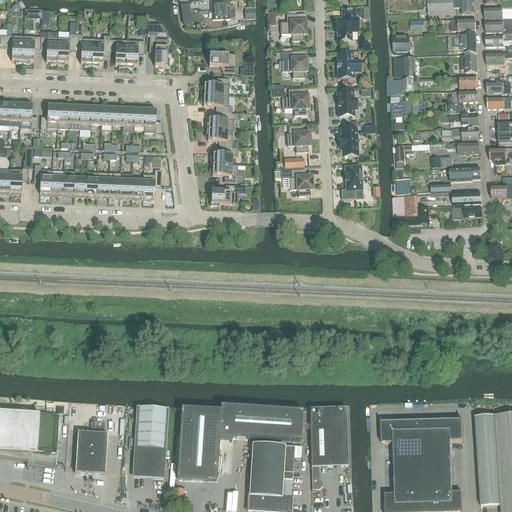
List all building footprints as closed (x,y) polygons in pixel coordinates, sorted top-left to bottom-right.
[(427,0),(428,16),(454,15),(454,9),(461,9),(461,16),(474,16),(474,9),(475,9),(475,6),(474,6),(474,0),(427,0)] [(230,21),(230,20),(235,20),(235,12),(229,12),(229,4),(212,5),(212,22),(230,21)] [(511,21),(511,9),(485,10),(485,21),(511,21)] [(254,10),(246,11),(246,21),(255,21),(254,10)] [(351,34),(358,33),(358,20),(356,20),(355,12),(342,12),(342,20),(337,20),(337,24),(335,24),(335,31),(337,31),(338,43),(351,43),(351,34)] [(280,24),(280,36),(291,36),(291,43),(304,43),(303,36),(305,36),(305,23),(303,24),(303,17),(287,17),(287,24),(280,24)] [(451,22),(451,33),(476,32),(475,21),(451,22)] [(421,23),(411,23),(411,32),(421,32),(421,23)] [(511,23),(485,24),(486,35),(506,35),(506,37),(511,37),(511,23)] [(147,37),(149,37),(156,37),(157,37),(157,34),(152,34),(152,26),(148,26),(147,37)] [(57,66),(58,39),(58,34),(41,34),(41,39),(40,51),(46,52),(46,64),(49,64),(50,67),(56,66),(57,66)] [(476,54),(476,35),(457,36),(457,40),(453,40),(454,50),(464,50),(464,55),(476,54)] [(68,53),(75,53),(75,36),(69,36),(69,40),(58,39),(57,66),(58,66),(64,68),(65,65),(68,65),(68,53)] [(90,67),(91,67),(93,41),(82,40),(82,36),(75,36),(75,53),(81,53),(80,66),(84,66),(84,69),(90,67)] [(21,64),(22,65),(23,38),(6,37),(6,50),(12,50),(11,63),(14,63),(15,66),(21,64)] [(103,54),(109,54),(110,38),(103,37),(103,41),(93,41),(91,67),(92,67),(98,69),(99,66),(102,67),(103,54)] [(156,41),(156,37),(149,37),(149,53),(155,54),(154,68),(159,68),(169,69),(169,60),(167,60),(168,42),(156,41)] [(393,38),(394,56),(410,55),(409,37),(393,38)] [(504,43),(511,43),(511,37),(506,37),(486,38),(486,49),(504,49),(504,43)] [(34,51),(40,51),(41,39),(23,38),(22,65),(23,65),(29,66),(30,63),(33,64),(34,51)] [(125,69),(126,69),(127,42),(110,42),(110,38),(109,54),(115,55),(115,67),(118,67),(119,70),(125,69)] [(127,42),(126,69),(127,69),(133,71),(134,68),(137,68),(138,56),(144,56),(144,43),(127,42)] [(209,62),(209,68),(223,68),(223,74),(235,75),(236,56),(218,55),(218,53),(209,53),(209,62)] [(281,63),(279,64),(279,71),(281,71),(281,74),(292,73),(292,80),(305,80),(304,73),(306,73),(306,61),(304,61),(304,54),(292,54),(281,54),(281,61),(281,63)] [(336,69),(336,70),(337,70),(337,81),(353,80),(353,74),(360,74),(360,62),(353,63),(353,55),(337,56),(337,65),(336,65),(336,66),(337,66),(337,69),(336,69)] [(504,60),(511,59),(511,55),(486,56),(487,67),(504,67),(504,60)] [(465,71),(466,75),(477,75),(476,57),(461,57),(461,62),(462,71),(465,71)] [(393,60),(394,79),(405,79),(416,79),(415,59),(393,60)] [(451,80),(452,86),(460,86),(460,91),(478,90),(477,78),(451,80)] [(202,96),(202,97),(228,98),(229,81),(217,80),(216,86),(204,86),(204,89),(201,90),(202,96)] [(368,81),(359,81),(359,90),(368,89),(368,81)] [(402,96),(402,93),(402,81),(391,82),(391,97),(402,96)] [(413,81),(402,81),(402,93),(414,93),(413,81)] [(487,85),(487,96),(511,96),(511,85),(487,85)] [(306,110),(308,110),(307,98),(305,98),(305,91),(289,92),(289,99),(282,99),(283,112),(293,111),(294,118),(306,117),(306,110)] [(354,112),(357,111),(356,100),(353,100),(353,93),(337,94),(338,119),(354,118),(354,112)] [(449,105),(449,115),(464,115),(463,105),(478,104),(478,93),(459,94),(459,104),(449,105)] [(215,115),(221,115),(232,115),(232,109),(228,108),(228,98),(202,97),(202,98),(200,104),(203,105),(203,108),(215,108),(215,115)] [(487,100),(488,111),(511,111),(511,100),(487,100)] [(0,104),(0,127),(9,128),(9,123),(10,105),(10,106),(4,105),(4,103),(0,104)] [(413,103),(391,103),(392,119),(413,118),(413,103)] [(10,105),(9,123),(9,128),(20,129),(21,124),(20,124),(21,105),(21,106),(15,106),(14,104),(10,105)] [(26,106),(25,104),(21,105),(20,124),(21,124),(31,124),(30,131),(37,132),(38,119),(32,119),(32,107),(26,106)] [(47,131),(57,131),(59,107),(58,107),(52,107),(52,105),(48,106),(48,107),(47,107),(47,119),(41,119),(40,132),(47,132),(47,131)] [(57,131),(68,132),(69,107),(69,108),(63,108),(63,106),(59,107),(57,131)] [(68,132),(79,132),(80,108),(74,108),(74,106),(69,107),(68,132)] [(90,127),(91,108),(90,108),(90,109),(85,109),(84,107),(80,108),(79,132),(90,133),(90,127)] [(96,109),(95,107),(91,108),(90,127),(101,127),(102,109),(101,109),(96,109)] [(101,127),(101,133),(111,134),(112,128),(113,109),(112,109),(112,110),(107,110),(106,108),(102,109),(101,127)] [(117,110),(117,108),(113,109),(112,128),(122,128),(123,110),(117,110)] [(134,129),(133,129),(134,110),(134,111),(128,111),(128,109),(123,110),(122,128),(122,134),(133,135),(134,129)] [(139,111),(138,109),(134,110),(133,129),(134,129),(144,129),(145,111),(144,111),(139,111)] [(145,111),(144,129),(143,135),(154,135),(154,137),(161,137),(162,124),(155,124),(156,112),(150,112),(149,110),(145,111)] [(206,130),(206,132),(233,133),(233,122),(237,122),(238,116),(232,115),(221,115),(221,121),(208,120),(208,124),(205,124),(206,130)] [(478,117),(448,118),(448,124),(462,124),(462,128),(479,128),(478,117)] [(511,125),(499,126),(499,137),(511,136),(511,125)] [(286,136),(287,148),(295,148),(296,155),(308,154),(308,147),(310,147),(309,135),(302,135),(302,128),(289,129),(289,136),(286,136)] [(339,138),(340,152),(342,151),(342,158),(358,158),(357,130),(341,131),(341,138),(339,138)] [(453,139),(462,138),(462,142),(479,142),(479,131),(442,132),(442,138),(452,138),(453,139)] [(220,149),(226,150),(232,150),(233,133),(206,132),(206,133),(205,138),(208,139),(207,143),(220,143),(220,149)] [(511,136),(499,137),(500,148),(511,147),(511,136)] [(453,151),(458,151),(458,157),(480,156),(479,145),(452,146),(453,151)] [(396,149),(397,163),(404,163),(404,149),(396,149)] [(211,165),(211,166),(232,167),(232,157),(238,157),(238,150),(232,150),(226,150),(225,156),(213,155),(213,158),(210,159),(211,165)] [(511,150),(489,151),(490,162),(494,162),(494,166),(495,167),(506,166),(507,166),(507,165),(511,164),(511,150)] [(431,160),(432,170),(440,170),(440,169),(452,169),(452,159),(431,160)] [(232,167),(211,166),(211,167),(209,173),(212,174),(212,177),(224,178),(224,184),(237,185),(237,167),(232,167)] [(51,197),(52,178),(52,172),(41,172),(41,167),(34,167),(34,183),(40,183),(39,196),(41,196),(44,198),(47,197),(50,197),(51,197)] [(341,192),(342,202),(355,201),(355,192),(362,192),(361,168),(345,168),(345,177),(344,177),(345,183),(346,192),(341,192)] [(21,195),(21,183),(28,183),(28,170),(21,170),(21,171),(10,171),(10,177),(9,196),(10,196),(10,195),(13,195),(16,197),(19,196),(19,195),(21,195)] [(480,170),(450,171),(451,184),(472,183),(472,181),(481,181),(480,170)] [(143,182),(142,201),(143,201),(146,201),(149,203),(152,201),(154,201),(154,188),(161,189),(161,172),(155,172),(154,177),(143,176),(143,182)] [(291,173),(281,173),(281,180),(289,180),(289,192),(298,192),(298,199),(310,198),(310,191),(312,191),(311,179),(305,179),(304,172),(291,173)] [(75,173),(63,173),(63,179),(62,197),(64,197),(67,199),(70,198),(73,198),(74,198),(75,179),(75,173)] [(86,180),(85,198),(87,198),(90,200),(93,199),(95,199),(97,199),(98,174),(86,174),(86,180)] [(106,199),(108,199),(109,175),(98,174),(97,199),(98,199),(100,199),(103,201),(106,199)] [(120,175),(109,175),(108,199),(110,199),(109,199),(112,201),(115,200),(118,200),(119,200),(120,175)] [(120,175),(119,200),(120,200),(123,200),(126,202),(129,200),(131,200),(132,182),(132,176),(120,175)] [(10,177),(0,176),(0,195),(2,197),(5,195),(8,195),(9,196),(10,177)] [(52,178),(51,197),(52,197),(55,197),(58,199),(61,197),(62,197),(63,179),(52,178)] [(75,179),(74,198),(75,198),(78,198),(81,200),(84,198),(85,198),(86,180),(75,179)] [(143,182),(132,182),(131,200),(132,200),(135,202),(138,201),(141,201),(142,201),(143,182)] [(451,186),(431,187),(431,196),(451,195),(451,186)] [(225,193),(211,193),(211,198),(210,207),(219,208),(219,206),(237,206),(238,196),(245,196),(245,188),(226,187),(225,193)] [(511,200),(511,187),(491,188),(491,200),(498,200),(498,201),(511,200)] [(481,195),(452,196),(452,206),(464,205),(464,207),(482,206),(481,195)] [(405,198),(406,218),(417,218),(417,210),(417,197),(405,198)] [(452,210),(453,220),(453,222),(465,221),(465,220),(482,219),(482,209),(452,210)] [(429,210),(417,210),(417,218),(404,219),(404,227),(429,226),(429,210)] [(67,414),(66,402),(52,402),(52,407),(47,407),(48,415),(67,414)] [(137,408),(133,478),(163,480),(167,410),(137,408)] [(181,410),(177,480),(217,482),(219,442),(232,443),(232,438),(301,443),(303,413),(220,408),(220,412),(181,410)] [(344,410),(309,411),(312,491),(319,491),(322,488),(322,484),(319,481),(319,468),(346,467),(344,410)] [(59,417),(0,413),(0,458),(27,463),(26,469),(35,470),(36,465),(56,468),(59,417)] [(511,511),(511,416),(475,419),(481,509),(501,508),(501,511),(511,511)] [(441,423),(442,444),(450,444),(462,443),(462,422),(461,422),(441,423)] [(421,424),(401,424),(402,445),(422,445),(421,423),(421,424)] [(421,423),(422,445),(442,444),(441,423),(422,424),(422,423),(421,423)] [(381,446),(393,445),(402,445),(401,424),(382,425),(382,424),(381,424),(381,446)] [(76,474),(106,476),(108,435),(78,434),(76,474)] [(422,445),(422,462),(451,461),(450,444),(442,444),(422,445)] [(247,511),(248,511),(290,511),(291,499),(290,499),(293,448),(252,445),(249,496),(248,496),(247,511)] [(393,445),(394,462),(422,462),(422,445),(402,445),(393,445)] [(422,462),(423,479),(451,478),(451,461),(422,462)] [(394,462),(394,479),(423,479),(422,462),(394,462)] [(451,478),(423,479),(423,496),(442,495),(452,495),(451,478)] [(395,496),(404,496),(423,496),(423,479),(394,479),(395,496)] [(183,492),(174,491),(173,503),(182,503),(183,492)] [(452,495),(442,495),(443,511),(462,511),(462,494),(452,495)] [(443,511),(442,495),(423,496),(423,511),(443,511)] [(404,511),(404,496),(395,496),(385,497),(385,511),(404,511)] [(423,511),(423,496),(404,496),(404,511),(423,511)]
